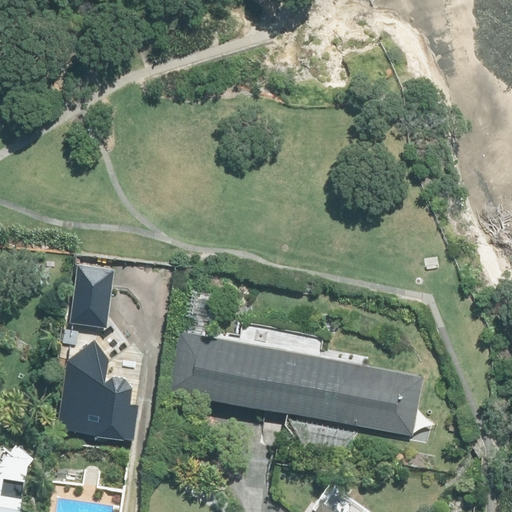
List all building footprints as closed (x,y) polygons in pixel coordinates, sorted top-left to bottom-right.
[(119,266),(81,262),(74,321),(112,325),(119,266)] [(183,330),(172,388),(417,436),(428,377),(183,330)] [(97,340),(70,351),(58,427),(139,438),(144,403),(134,401),(138,376),(110,372),(112,357),(97,340)] [(0,511),(22,511),(32,455),(9,453),(0,465),(0,511)] [(344,511),(327,499),(317,511),(344,511)]
